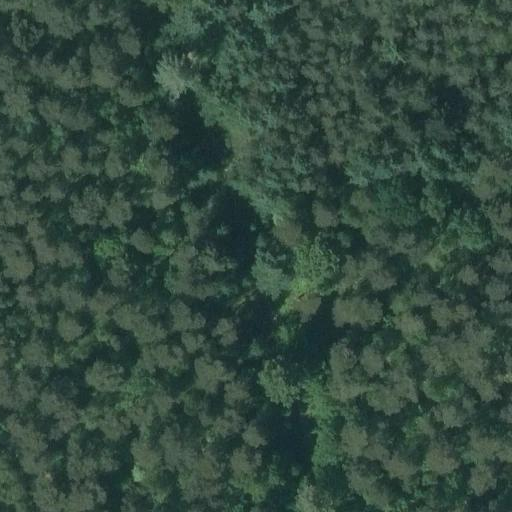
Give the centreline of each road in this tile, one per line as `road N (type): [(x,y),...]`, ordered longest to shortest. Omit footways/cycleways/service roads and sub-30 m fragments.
road 1 (track): [(327,511),(167,0)]
road 2 (track): [(258,299),(53,201),(0,111)]
